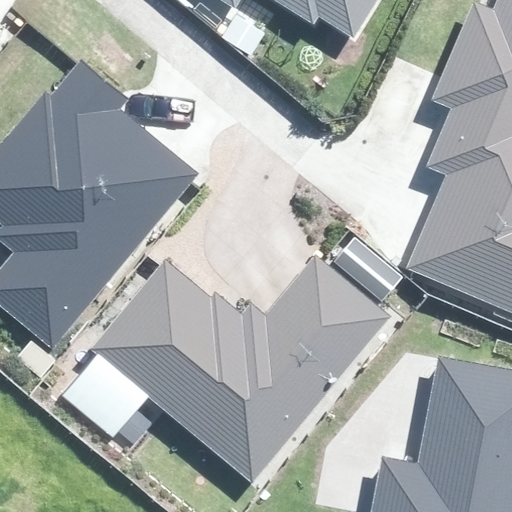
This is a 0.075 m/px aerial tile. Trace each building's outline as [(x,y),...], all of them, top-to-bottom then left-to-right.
[(241,0),(248,4),(250,0),(288,0),(360,44),(387,0),(241,0)] [(416,266),(511,306),(511,0),(510,0),(505,14),(485,6),(447,95),(467,104),(444,157),(460,164),(416,266)] [(2,286),(64,341),(213,174),(84,59),(0,153),(0,205),(42,242),(2,286)] [(170,264),(100,344),(254,480),(399,318),(329,256),(255,339),(170,264)] [(380,511),(511,511),(511,377),(452,367),(434,470),(390,462),(380,511)]
